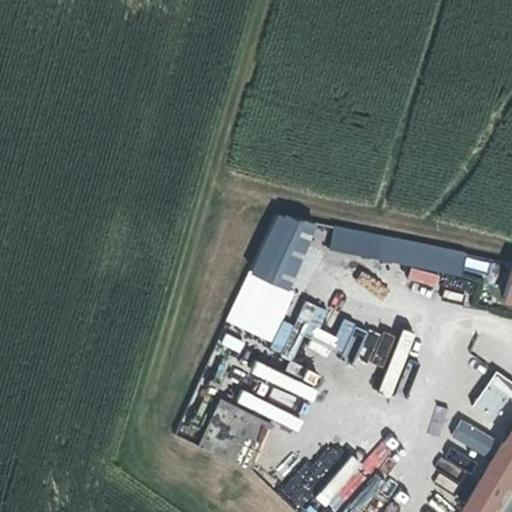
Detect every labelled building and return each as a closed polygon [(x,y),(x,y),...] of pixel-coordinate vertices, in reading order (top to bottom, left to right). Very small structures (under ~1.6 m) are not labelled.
[(310,226),(275,211),(249,270),(284,285),(310,226)] [(461,272),(465,251),(333,227),(329,248),(461,272)] [(293,289),(284,285),(249,270),(227,321),(271,340),(293,289)] [(479,284),(474,303),(489,308),(495,288),(479,284)] [(304,299),(291,325),(281,320),(270,344),(288,353),(299,331),(315,339),(329,311),(304,299)] [(354,360),(366,328),(340,318),(328,351),(354,360)] [(392,397),(415,333),(399,328),(377,392),(392,397)] [(419,337),(406,375),(420,380),(433,341),(419,337)] [(254,360),(249,372),(310,400),(316,388),(254,360)] [(248,470),(271,423),(218,397),(195,443),(248,470)] [(465,511),(484,511),(511,465),(511,426),(463,510),(465,511)] [(445,462),(463,468),(468,454),(450,448),(445,462)] [(334,471),(323,463),(305,487),(337,511),(370,469),(349,453),(334,471)] [(417,480),(410,489),(436,511),(443,511),(448,507),(417,480)]
